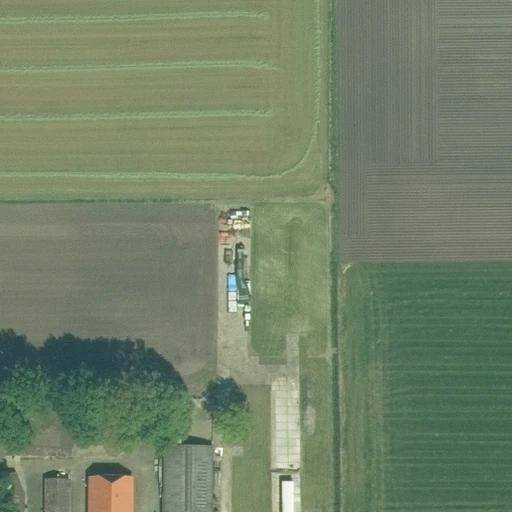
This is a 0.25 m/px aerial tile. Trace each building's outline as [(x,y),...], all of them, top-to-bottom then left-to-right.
[(102,414),(9,411),(8,439),(0,438),(0,457),(72,460),(73,446),(101,447),(102,414)] [(210,511),(211,449),(162,448),(161,511),(210,511)] [(305,451),(278,454),(283,511),(295,511),(311,510),(305,451)] [(22,511),(24,498),(13,471),(0,473),(0,491),(0,492),(0,494),(0,511),(22,511)] [(130,511),(131,480),(89,479),(88,511),(130,511)] [(68,511),(68,481),(44,481),(44,511),(68,511)]
